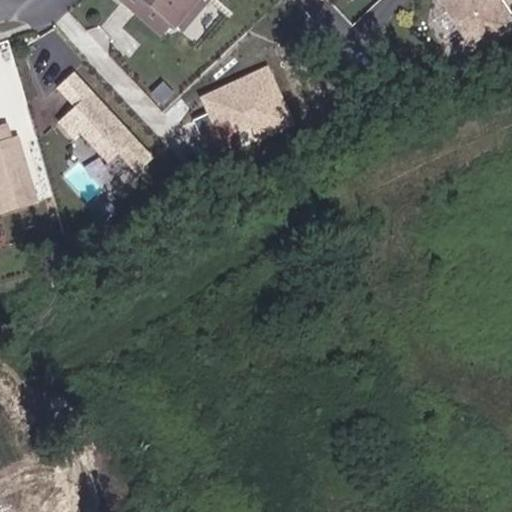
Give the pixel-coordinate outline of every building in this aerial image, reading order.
[(134,0),(177,37),(205,0),(134,0)] [(472,45),(511,21),(511,15),(505,3),(498,7),(494,0),(449,0),(450,0),(447,11),(460,31),(463,30),(472,45)] [(472,45),(463,30),(460,31),(469,47),(472,45)] [(270,62),(233,79),(200,93),(227,152),(296,121),(270,62)] [(154,160),(76,74),(60,88),(78,107),(62,121),(75,137),(81,132),(109,164),(120,154),(138,174),(154,160)] [(33,202),(24,171),(28,169),(19,138),(12,139),(8,125),(0,127),(0,190),(5,210),(33,202)] [(37,201),(28,169),(24,171),(33,202),(37,201)]
